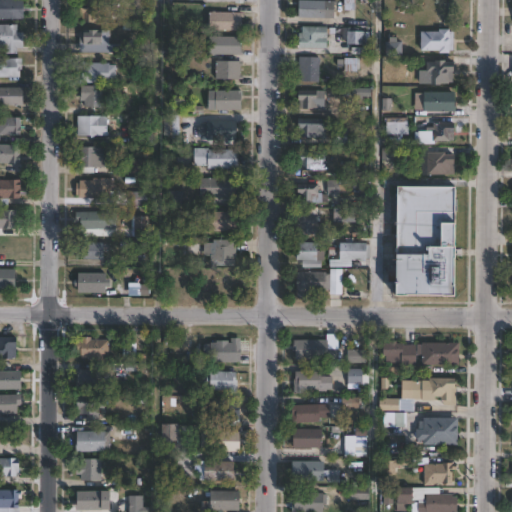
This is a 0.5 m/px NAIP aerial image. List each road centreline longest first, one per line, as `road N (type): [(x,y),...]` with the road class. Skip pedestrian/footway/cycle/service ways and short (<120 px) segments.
road 1 (residential): [(485,511),(492,0)]
road 2 (residential): [(262,511),(269,0)]
road 3 (residential): [(511,317),(0,312)]
road 4 (residential): [(49,511),(54,0)]
